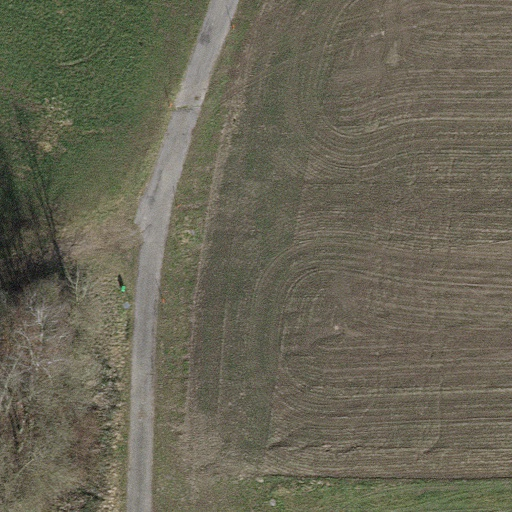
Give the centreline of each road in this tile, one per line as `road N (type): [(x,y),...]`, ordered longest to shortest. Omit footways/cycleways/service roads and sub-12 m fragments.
road 1 (residential): [(132,511),(134,409),(164,208),(238,0)]
road 2 (track): [(164,208),(0,272)]
